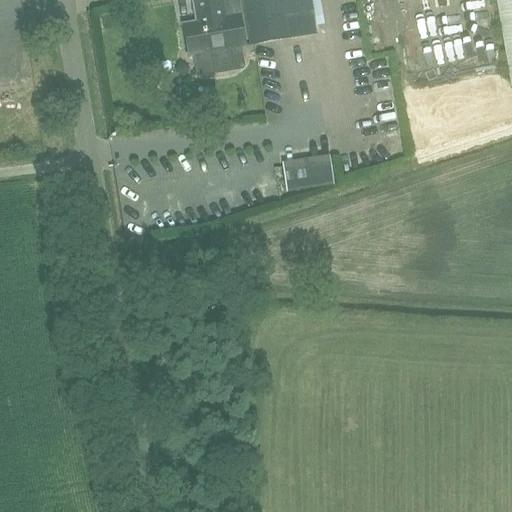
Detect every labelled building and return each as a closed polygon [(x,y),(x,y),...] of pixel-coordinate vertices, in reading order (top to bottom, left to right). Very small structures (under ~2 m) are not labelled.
[(236,64),(233,49),(244,47),(239,17),(241,16),(238,0),(193,0),(197,24),(183,26),(188,56),(213,52),(215,67),(218,70),(233,67),(236,64)] [(308,0),(242,0),(250,46),(315,35),(308,0)] [(511,0),(494,0),(509,88),(511,87),(511,0)] [(401,113),(384,116),(390,142),(407,138),(401,113)] [(280,164),(285,193),(331,186),(327,157),(280,164)]
